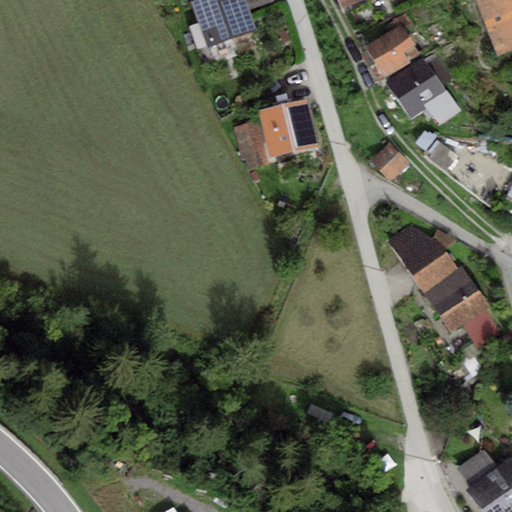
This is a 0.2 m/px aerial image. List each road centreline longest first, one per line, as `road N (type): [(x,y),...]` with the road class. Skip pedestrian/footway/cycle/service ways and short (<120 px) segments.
road 1 (residential): [(298,0),(438,511)]
road 2 (track): [(322,0),(389,135),(511,254)]
